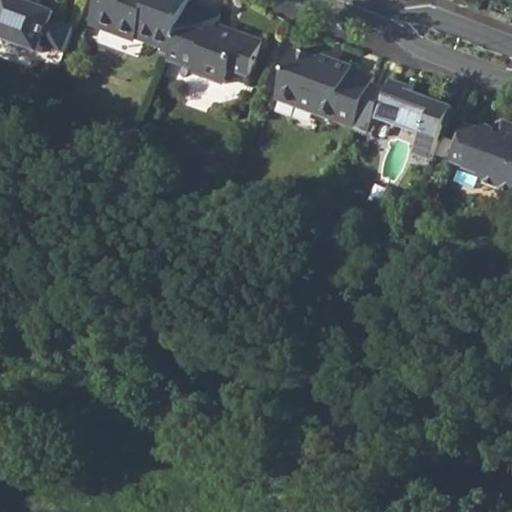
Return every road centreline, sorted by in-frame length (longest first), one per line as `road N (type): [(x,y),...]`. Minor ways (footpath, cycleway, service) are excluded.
road 1 (residential): [(375,16),(402,40),(511,79)]
road 2 (residential): [(511,48),(421,12),(375,16)]
